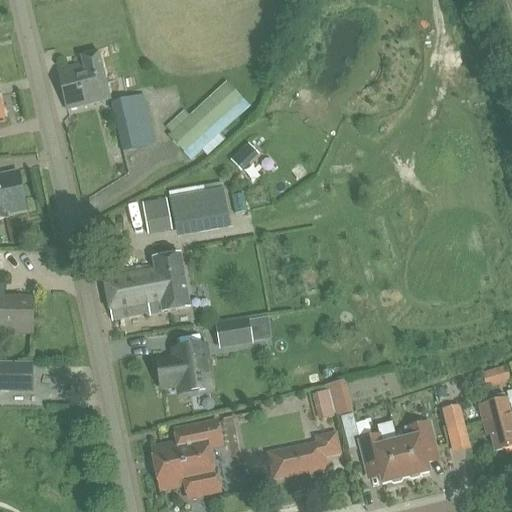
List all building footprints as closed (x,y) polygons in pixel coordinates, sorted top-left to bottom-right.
[(69,110),(110,99),(110,98),(122,95),(121,92),(122,92),(119,80),(107,83),(100,53),(82,57),(84,65),(58,71),(69,110)] [(186,82),(169,84),(172,108),(189,105),(186,82)] [(192,161),(250,107),(228,83),(190,117),(185,111),(167,128),(173,134),(169,137),(192,161)] [(123,153),(157,145),(145,95),(112,104),(123,153)] [(248,146),(231,162),(238,170),(256,155),(248,146)] [(9,216),(27,211),(18,172),(0,176),(0,220),(10,219),(9,216)] [(155,237),(173,234),(171,217),(153,220),(155,237)] [(163,314),(191,309),(182,255),(154,259),(155,265),(103,274),(113,321),(150,314),(151,316),(163,314)] [(33,332),(34,299),(6,299),(5,273),(0,272),(0,330),(11,331),(11,335),(23,335),(23,331),(33,332)] [(252,344),(249,322),(217,327),(220,349),(252,344)] [(210,390),(204,348),(175,352),(176,360),(158,363),(161,389),(179,386),(180,394),(210,390)] [(0,391),(31,392),(32,366),(0,365),(0,391)] [(511,382),(507,366),(484,374),(488,389),(511,382)] [(335,419),(348,416),(340,383),(326,387),(335,419)] [(511,417),(507,399),(506,399),(505,395),(480,401),(489,437),(493,436),(497,452),(511,448),(511,417)] [(459,406),(443,410),(449,433),(465,429),(459,406)] [(358,439),(352,417),(339,420),(348,453),(355,452),(352,440),(358,439)] [(209,448),(223,445),(219,423),(176,432),(178,444),(152,450),(161,491),(216,480),(209,448)] [(405,480),(396,443),(391,424),(377,427),(379,437),(360,442),(370,481),(381,478),(383,486),(392,483),(395,485),(402,483),(404,480),(405,480)] [(397,443),(396,443),(405,480),(410,479),(412,481),(420,479),(421,476),(430,474),(428,466),(439,463),(430,424),(407,430),(409,438),(408,440),(397,443)] [(272,483),(329,471),(323,443),(266,455),(272,483)]
